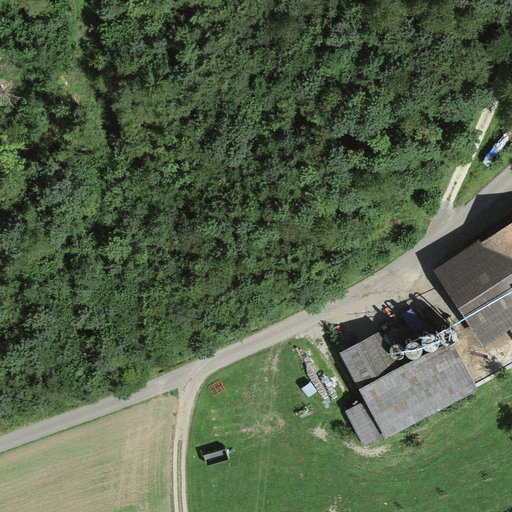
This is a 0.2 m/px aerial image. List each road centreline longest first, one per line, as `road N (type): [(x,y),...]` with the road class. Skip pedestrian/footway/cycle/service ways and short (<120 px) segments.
road 1 (residential): [(0,445),(297,320),(424,255),(478,220),(511,184)]
road 2 (track): [(424,255),(511,28)]
road 3 (track): [(188,372),(180,511)]
